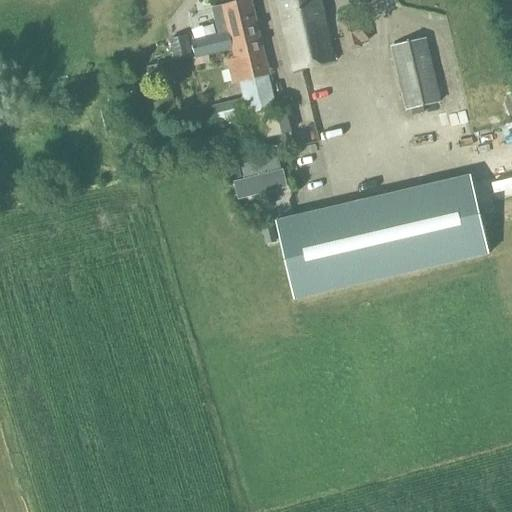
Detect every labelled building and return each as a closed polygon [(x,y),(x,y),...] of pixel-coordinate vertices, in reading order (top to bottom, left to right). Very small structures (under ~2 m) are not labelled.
[(219,35),(192,41),(196,57),(232,48),(231,42),(246,38),(248,44),(260,41),(250,0),(236,0),(235,3),(213,8),(219,35)] [(277,0),(293,69),(333,60),(319,0),(277,0)] [(353,18),(342,20),(349,49),(360,47),(359,41),(368,39),(363,21),(354,23),(353,18)] [(169,39),(174,60),(191,56),(186,35),(169,39)] [(235,60),(229,61),(234,82),(240,81),(245,100),(268,94),(266,86),(268,86),(265,75),(268,74),(260,41),(248,44),(246,38),(231,42),(232,48),(235,60)] [(439,101),(424,39),(391,47),(405,109),(439,101)] [(157,113),(173,109),(168,85),(151,88),(157,113)] [(259,138),(290,130),(284,107),(253,115),(259,138)] [(247,178),(235,181),(239,198),(288,186),(283,169),(280,155),(243,164),(247,178)] [(239,169),(231,171),(233,180),(242,177),(239,169)] [(471,176),(276,221),(294,300),(489,254),(471,176)]
